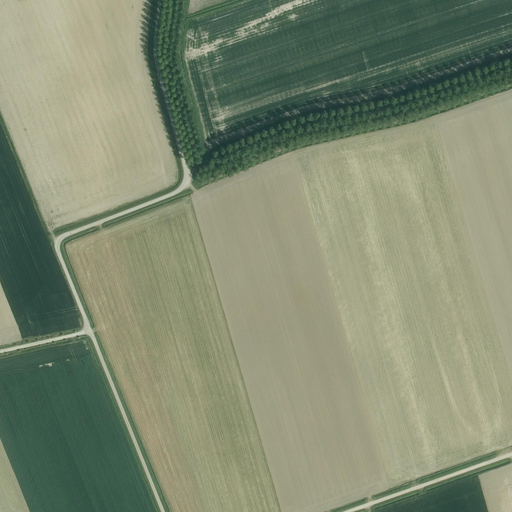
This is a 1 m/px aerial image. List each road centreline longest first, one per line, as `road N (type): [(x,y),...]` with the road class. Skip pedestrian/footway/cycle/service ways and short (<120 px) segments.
road 1 (unclassified): [(90,331),(57,241),(174,193),(186,178),(154,53),(159,0)]
road 2 (unclassified): [(162,511),(90,331)]
road 3 (unclassified): [(511,454),(348,511)]
